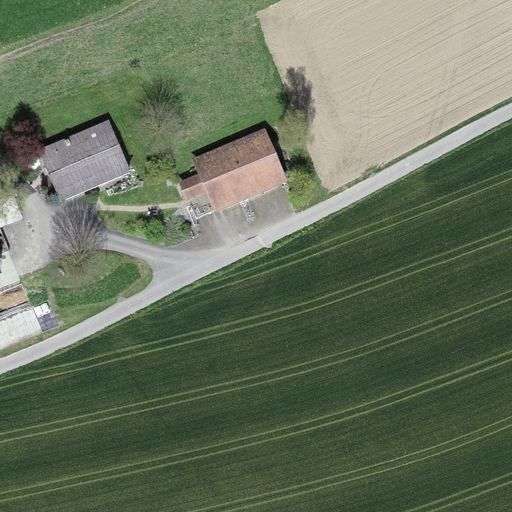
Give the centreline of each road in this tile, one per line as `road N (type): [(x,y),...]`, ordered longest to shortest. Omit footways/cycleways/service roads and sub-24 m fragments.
road 1 (residential): [(0,366),(511,110)]
road 2 (unknown): [(204,267),(60,222),(15,180)]
